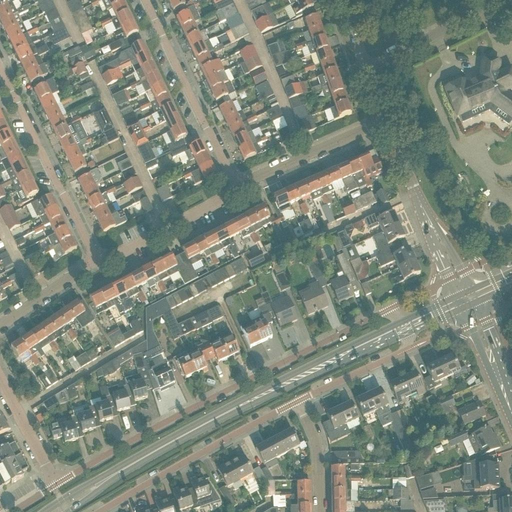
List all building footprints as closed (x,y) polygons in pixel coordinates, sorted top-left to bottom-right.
[(0,0),(0,9),(13,4),(11,0),(0,0)] [(46,0),(40,3),(38,4),(43,14),(44,13),(55,8),(50,0),(46,0)] [(77,0),(75,0),(66,4),(71,14),(82,9),(77,0)] [(100,0),(95,0),(97,5),(102,3),(106,11),(111,8),(123,3),(121,0),(101,0),(100,0)] [(185,6),(181,0),(170,0),(168,1),(173,12),(185,6)] [(201,0),(195,0),(187,4),(189,9),(193,7),(203,2),(201,0)] [(249,0),(245,2),(251,13),(262,8),(262,7),(266,5),(263,0),(249,0)] [(296,3),(290,6),(289,7),(296,19),(303,16),(302,13),(313,7),(309,0),(301,0),(296,3)] [(123,3),(111,8),(116,19),(128,13),(123,3)] [(17,12),(13,4),(0,9),(0,22),(18,14),(19,16),(23,14),(21,9),(17,12)] [(233,5),(222,10),(221,11),(217,13),(222,23),(225,21),(238,15),(233,5)] [(180,13),(182,17),(176,19),(181,30),(193,24),(200,21),(193,7),(189,9),(180,13)] [(55,8),(44,13),(49,24),(60,19),(57,13),(55,8)] [(262,8),(251,13),(252,15),(256,23),(267,17),(262,8)] [(87,20),(82,9),(71,14),(76,25),(87,20)] [(110,19),(105,21),(107,26),(111,24),(115,32),(121,29),(133,23),(128,13),(116,19),(111,21),(110,19)] [(18,14),(0,22),(5,33),(23,24),(19,16),(18,14)] [(243,26),(238,15),(225,21),(230,32),(243,26)] [(267,17),(256,23),(255,23),(260,35),(278,26),(272,15),(267,17)] [(317,17),(305,21),(309,32),(321,28),(317,17)] [(65,29),(60,19),(49,24),(54,34),(65,29)] [(87,20),(76,25),(81,35),(91,31),(92,30),(87,20)] [(133,23),(121,29),(115,32),(113,33),(115,38),(121,35),(124,41),(138,34),(133,23)] [(193,24),(181,30),(186,40),(204,32),(205,34),(210,32),(207,27),(203,30),(200,31),(199,32),(195,23),(193,24)] [(26,32),(23,24),(5,33),(10,43),(28,35),(29,37),(33,35),(31,30),(26,32)] [(243,26),(230,32),(225,34),(230,44),(243,38),(243,39),(248,36),(247,36),(248,36),(243,26)] [(321,28),(309,32),(303,34),(306,43),(307,45),(325,39),(321,28)] [(54,34),(57,39),(42,46),(43,49),(46,48),(47,50),(70,39),(65,29),(54,34)] [(204,32),(186,40),(188,44),(187,44),(186,46),(188,49),(190,50),(191,50),(208,42),(205,34),(204,32)] [(28,35),(10,43),(15,53),(33,45),(29,37),(28,35)] [(46,48),(43,49),(41,50),(43,55),(48,52),(50,57),(73,46),(70,39),(47,50),(46,48)] [(208,42),(191,50),(193,54),(192,54),(191,56),(193,60),(195,60),(196,61),(213,52),(214,55),(219,52),(217,48),(220,47),(216,39),(208,42)] [(306,43),(301,44),(303,49),(308,47),(311,56),(316,54),(329,50),(325,39),(307,45),(306,43)] [(122,40),(114,45),(117,50),(125,46),(123,41),(122,41),(122,40)] [(281,54),(280,54),(277,43),(267,47),(271,58),(281,54)] [(142,44),(133,48),(125,52),(129,60),(130,63),(147,54),(142,44)] [(33,45),(15,53),(20,64),(32,58),(31,58),(37,55),(38,57),(43,55),(41,50),(36,53),(33,45)] [(85,60),(95,56),(91,48),(87,49),(86,46),(80,49),(85,60)] [(248,49),(240,53),(244,63),(257,57),(253,47),(248,49)] [(78,48),(67,53),(70,59),(81,54),(78,48)] [(316,54),(311,56),(314,65),(315,67),(320,65),(332,60),(329,50),(316,54)] [(213,52),(196,61),(201,71),(212,65),(218,63),(214,55),(213,52)] [(281,54),(271,58),(275,69),(282,66),(288,64),(291,63),(290,59),(288,52),(286,53),(281,54)] [(72,68),(85,61),(81,54),(69,60),(72,68)] [(129,60),(124,63),(126,67),(131,65),(135,73),(152,65),(147,54),(130,63),(129,60)] [(262,67),(257,57),(244,63),(249,73),(262,67)] [(32,58),(20,64),(25,74),(37,68),(32,58)] [(336,71),(332,60),(320,65),(324,75),(336,71)] [(119,68),(118,66),(116,61),(98,69),(102,76),(113,71),(115,70),(119,68)] [(464,81),(445,89),(457,116),(459,116),(462,123),(471,119),(468,112),(490,102),(499,108),(494,115),(508,126),(511,120),(511,96),(505,91),(511,87),(511,72),(511,70),(504,73),(498,69),(499,63),(494,63),(487,62),(482,61),(480,77),(465,84),(464,81)] [(213,65),(201,71),(205,81),(217,76),(223,73),(218,63),(213,65)] [(78,78),(87,73),(82,64),(70,70),(73,75),(75,74),(78,78)] [(43,65),(37,68),(25,74),(30,85),(42,79),(41,77),(48,74),(43,65)] [(152,65),(135,73),(139,81),(140,83),(157,75),(152,65)] [(282,66),(275,69),(279,77),(285,74),(283,70),(282,66)] [(255,86),(267,81),(267,80),(262,69),(249,75),(255,86)] [(113,71),(102,76),(107,87),(118,82),(113,71)] [(324,75),(324,76),(317,78),(320,86),(321,86),(322,88),(340,82),(338,78),(339,78),(340,77),(338,73),(337,72),(336,72),(336,71),(324,75)] [(217,76),(205,81),(207,85),(207,86),(206,88),(208,91),(209,92),(210,91),(210,92),(222,86),(228,83),(224,75),(223,73),(217,76)] [(157,75),(140,83),(141,86),(145,94),(162,85),(157,75)] [(292,77),(281,81),(284,90),(285,90),(295,86),(292,77)] [(321,86),(320,86),(316,88),(318,92),(322,91),(325,99),(331,97),(344,93),(340,82),(322,88),(321,86)] [(47,85),(34,92),(39,102),(51,97),(56,94),(58,93),(55,86),(53,83),(47,85)] [(228,83),(222,86),(210,92),(215,102),(234,93),(229,83),(228,83)] [(261,102),(273,96),(267,83),(255,89),(261,102)] [(167,96),(162,85),(145,94),(149,102),(150,104),(155,101),(167,96)] [(288,100),(289,100),(302,96),(298,85),(295,86),(285,90),(288,100)] [(116,107),(128,102),(123,92),(112,97),(116,107)] [(344,93),(331,97),(335,108),(347,104),(344,93)] [(172,106),(167,96),(155,101),(160,112),(172,106)] [(56,107),(51,97),(39,102),(44,113),(56,107)] [(271,110),(278,107),(273,97),(264,101),(267,107),(269,106),(271,110)] [(298,97),(289,100),(292,110),(304,107),(304,106),(306,106),(303,99),(299,100),(298,97)] [(128,102),(116,107),(121,117),(133,112),(128,102)] [(236,115),(235,114),(231,104),(219,110),(224,120),(236,115)] [(335,108),(330,110),(333,121),(351,115),(347,104),(335,108)] [(160,112),(156,114),(159,120),(158,120),(160,125),(165,122),(177,116),(172,106),(160,112)] [(61,117),(56,107),(44,113),(49,123),(61,117)] [(278,107),(271,110),(266,112),(270,120),(282,115),(278,107)] [(304,107),(292,110),(296,122),(307,118),(304,107)] [(104,109),(92,114),(97,125),(109,119),(104,109)] [(236,115),(224,120),(229,131),(241,125),(240,124),(246,122),(247,124),(252,122),(250,117),(245,119),(241,111),(235,114),(236,115)] [(138,122),(133,112),(121,117),(126,128),(138,122)] [(182,127),(177,116),(165,122),(170,132),(182,127)] [(61,117),(49,123),(54,133),(66,128),(61,117)] [(286,125),(282,118),(273,123),(277,132),(286,128),(287,128),(286,125)] [(307,118),(296,122),(300,135),(312,131),(307,118)] [(109,119),(97,125),(102,135),(103,134),(114,129),(109,119)] [(141,130),(138,122),(126,128),(131,138),(143,133),(150,129),(148,126),(141,130)] [(241,125),(229,131),(234,141),(245,136),(245,135),(251,132),(247,124),(246,122),(240,124),(241,125)] [(71,125),(66,128),(54,133),(59,144),(77,135),(73,127),(72,127),(71,125)] [(182,127),(170,132),(166,134),(174,151),(185,146),(186,146),(183,139),(187,137),(182,127)] [(287,128),(286,128),(277,132),(282,143),(292,139),(287,128)] [(114,129),(103,134),(108,144),(118,139),(114,129)] [(8,132),(0,136),(0,146),(1,148),(13,143),(8,132)] [(254,139),(251,132),(245,135),(245,136),(234,141),(239,151),(256,143),(257,145),(262,143),(260,139),(259,137),(254,139)] [(143,133),(131,138),(136,148),(148,143),(143,133)] [(80,143),(77,135),(59,144),(64,154),(76,148),(75,148),(81,145),(80,143)] [(13,143),(1,148),(0,148),(0,159),(1,162),(6,159),(18,153),(13,143)] [(148,143),(136,148),(145,165),(152,162),(147,152),(151,151),(148,144),(148,143)] [(261,154),(257,145),(256,143),(239,151),(244,162),(261,154)] [(174,151),(170,153),(172,159),(184,154),(189,163),(194,160),(206,154),(201,144),(189,149),(190,151),(187,152),(185,146),(174,151)] [(76,148),(64,154),(69,164),(81,158),(80,158),(86,155),(82,147),(81,145),(75,148),(76,148)] [(6,159),(1,162),(3,164),(2,164),(5,172),(11,169),(23,163),(18,153),(6,159)] [(211,165),(206,154),(194,160),(199,171),(211,165)] [(362,172),(365,178),(367,177),(375,174),(376,176),(383,173),(377,159),(370,162),(367,156),(357,160),(362,172)] [(81,158),(69,164),(74,175),(86,169),(81,158)] [(152,162),(145,165),(147,171),(162,164),(160,158),(154,161),(152,162)] [(132,168),(128,160),(117,165),(121,173),(132,168)] [(357,160),(346,165),(352,177),(354,183),(357,190),(365,186),(364,184),(362,179),(365,178),(362,172),(357,160)] [(28,174),(23,163),(11,169),(5,172),(9,180),(11,180),(12,181),(16,179),(28,174)] [(193,171),(188,173),(190,178),(191,177),(195,186),(202,182),(216,175),(211,165),(199,171),(194,173),(193,171)] [(354,183),(352,177),(346,165),(336,170),(344,187),(347,194),(357,190),(354,183)] [(124,181),(135,175),(132,168),(121,173),(124,181)] [(89,176),(77,182),(83,193),(94,187),(102,183),(99,175),(96,170),(88,174),(89,176)] [(344,187),(336,170),(325,174),(333,192),(344,187)] [(28,174),(16,179),(19,186),(14,188),(16,192),(33,184),(28,174)] [(333,192),(325,174),(315,179),(323,197),(325,195),(333,192)] [(127,196),(142,189),(143,188),(138,178),(122,185),(127,196)] [(315,179),(304,183),(310,195),(315,193),(317,199),(320,198),(323,197),(315,179)] [(310,195),(304,183),(294,188),(299,200),(310,195)] [(33,184),(16,192),(22,205),(33,200),(32,198),(38,194),(33,184)] [(156,191),(157,193),(162,203),(172,198),(166,186),(156,191)] [(94,187),(83,193),(88,203),(99,197),(94,187)] [(294,188),(283,193),(289,205),(299,200),(294,188)] [(389,203),(388,202),(383,191),(376,194),(381,206),(389,203)] [(135,204),(147,199),(143,192),(132,198),(135,204)] [(271,205),(278,218),(280,223),(284,221),(281,214),(286,212),(290,212),(292,211),(289,205),(283,193),(280,194),(280,193),(278,192),(273,195),(273,196),(273,197),(276,204),(271,205)] [(361,198),(366,209),(376,204),(371,193),(361,198)] [(99,197),(88,203),(93,213),(111,204),(115,202),(112,194),(111,194),(106,196),(105,194),(99,197)] [(6,197),(0,200),(0,211),(10,207),(11,207),(6,197)] [(37,218),(38,217),(56,208),(51,198),(39,203),(38,201),(30,204),(37,218)] [(351,201),(350,202),(355,213),(366,209),(361,198),(351,202),(351,201)] [(135,204),(131,206),(137,218),(152,210),(147,199),(135,204)] [(322,203),(324,207),(321,208),(329,225),(334,222),(327,206),(330,205),(328,200),(322,203)] [(355,213),(350,202),(340,206),(345,218),(355,213)] [(111,204),(93,213),(98,223),(116,214),(111,204)] [(10,207),(0,211),(0,213),(2,218),(13,213),(10,207)] [(263,207),(253,212),(262,228),(271,223),(276,235),(281,233),(277,224),(275,219),(271,221),(263,207)] [(61,219),(56,208),(38,217),(42,225),(43,225),(44,227),(49,225),(49,224),(61,219)] [(253,212),(243,217),(252,234),(250,235),(252,240),(257,238),(254,233),(262,229),(262,228),(253,212)] [(13,213),(2,218),(9,232),(20,226),(13,213)] [(120,221),(116,214),(98,223),(103,234),(126,223),(124,218),(120,221)] [(382,233),(399,226),(393,214),(377,221),(375,215),(364,220),(368,231),(379,226),(382,233)] [(252,234),(243,217),(233,223),(239,234),(242,239),(250,235),(252,234)] [(66,229),(61,219),(49,224),(49,225),(54,235),(66,229)] [(314,231),(309,220),(298,225),(303,236),(314,231)] [(239,234),(233,223),(223,228),(229,239),(239,234)] [(399,226),(382,233),(385,240),(375,245),(379,256),(391,251),(388,245),(404,238),(399,226)] [(229,239),(223,228),(213,233),(222,250),(229,246),(232,245),(229,239)] [(66,229),(54,235),(47,238),(50,246),(52,245),(54,248),(71,239),(66,229)] [(17,233),(12,235),(14,241),(20,239),(17,233)] [(213,233),(203,238),(212,255),(209,257),(212,261),(216,259),(214,254),(222,250),(213,233)] [(346,239),(343,233),(337,236),(343,251),(345,249),(352,247),(348,238),(346,239)] [(15,242),(17,247),(25,243),(22,238),(15,242)] [(203,238),(192,244),(198,255),(203,253),(206,258),(209,257),(212,255),(203,238)] [(71,239),(54,248),(55,250),(53,251),(56,257),(53,258),(56,262),(65,255),(76,250),(71,239)] [(201,261),(198,255),(192,244),(182,249),(188,261),(182,264),(192,282),(197,279),(191,267),(201,261)] [(236,248),(232,251),(230,252),(234,260),(238,257),(237,254),(239,253),(236,248)] [(343,251),(341,251),(342,255),(345,262),(348,261),(349,260),(348,257),(347,253),(345,249),(343,251)] [(391,251),(379,256),(375,258),(380,268),(395,262),(398,269),(414,262),(409,250),(393,257),(391,251)] [(261,254),(252,258),(249,253),(244,255),(250,268),(264,261),(261,254)] [(192,282),(182,264),(177,267),(171,255),(160,261),(170,278),(178,274),(184,286),(192,282)] [(330,283),(338,303),(353,296),(348,284),(354,282),(345,262),(342,255),(336,258),(344,276),(330,283)] [(9,258),(0,262),(0,263),(1,265),(3,268),(12,263),(9,258)] [(25,263),(32,277),(33,278),(40,275),(32,259),(25,263)] [(241,259),(235,263),(241,273),(247,270),(241,259)] [(353,268),(361,264),(359,259),(350,263),(353,268)] [(170,278),(160,261),(150,266),(159,283),(157,284),(160,289),(164,287),(162,282),(170,278)] [(317,261),(309,265),(316,280),(323,277),(317,261)] [(414,262),(398,269),(401,276),(391,281),(393,286),(404,281),(420,274),(414,262)] [(241,273),(235,263),(230,266),(235,276),(241,273)] [(361,264),(353,268),(356,277),(360,275),(363,268),(361,264)] [(140,271),(146,283),(149,289),(157,284),(159,283),(150,266),(140,271)] [(235,276),(230,266),(224,269),(229,279),(235,276)] [(224,269),(218,272),(223,283),(229,279),(224,269)] [(140,271),(130,277),(136,288),(146,283),(140,271)] [(223,283),(218,272),(212,275),(217,286),(223,283)] [(290,289),(283,274),(277,276),(275,277),(282,292),(290,289)] [(212,275),(206,278),(211,289),(217,286),(212,275)] [(130,277),(120,282),(126,294),(129,300),(129,299),(137,295),(139,294),(136,288),(130,277)] [(211,289),(206,278),(200,281),(205,292),(211,289)] [(200,281),(194,284),(199,295),(205,292),(200,281)] [(126,294),(120,282),(116,284),(115,283),(114,283),(110,285),(109,287),(110,287),(119,305),(117,306),(119,310),(124,308),(126,312),(133,308),(129,300),(126,294)] [(366,283),(360,285),(365,296),(371,294),(366,283)] [(194,284),(188,287),(193,298),(199,295),(194,284)] [(311,292),(300,297),(308,316),(328,307),(317,284),(309,287),(311,292)] [(169,290),(167,291),(164,293),(166,295),(176,290),(173,285),(168,288),(169,290)] [(110,287),(100,293),(109,310),(115,307),(117,306),(119,305),(110,287)] [(188,287),(182,291),(187,301),(193,298),(188,287)] [(182,291),(176,294),(181,304),(187,301),(182,291)] [(100,293),(89,298),(92,305),(88,306),(93,314),(96,312),(95,310),(101,307),(104,313),(109,310),(100,293)] [(176,294),(170,297),(175,307),(181,304),(176,294)] [(170,297),(165,300),(170,310),(175,307),(170,297)] [(226,300),(225,303),(227,306),(233,303),(231,297),(226,300)] [(271,306),(266,308),(267,310),(268,314),(271,313),(274,319),(276,318),(280,328),(297,321),(288,299),(272,305),(271,306)] [(146,309),(145,310),(146,332),(146,338),(146,342),(148,353),(150,352),(160,347),(152,331),(152,321),(162,316),(171,312),(170,310),(165,300),(146,309)] [(77,302),(67,309),(75,320),(82,330),(94,321),(82,302),(78,304),(77,302)] [(264,304),(257,308),(260,313),(266,310),(267,310),(266,308),(264,304)] [(217,308),(211,310),(216,321),(222,318),(217,308)] [(75,320),(67,309),(58,315),(65,326),(66,326),(75,320)] [(211,310),(205,313),(210,324),(216,321),(211,310)] [(205,313),(200,315),(205,326),(208,333),(213,330),(210,324),(205,313)] [(56,333),(60,338),(67,333),(69,331),(66,326),(65,326),(58,315),(49,322),(56,333)] [(200,315),(194,318),(199,329),(205,326),(200,315)] [(194,318),(189,321),(194,331),(199,329),(194,318)] [(143,332),(137,321),(129,325),(132,331),(135,337),(143,333),(143,332)] [(189,321),(183,323),(188,334),(194,331),(189,321)] [(242,333),(243,333),(250,348),(261,343),(253,328),(250,321),(239,326),(242,333)] [(49,322),(39,328),(47,339),(50,344),(52,343),(60,338),(56,333),(49,322)] [(265,322),(253,328),(261,343),(272,338),(265,322)] [(177,326),(178,329),(182,337),(188,334),(183,323),(177,326)] [(47,339),(39,328),(30,335),(37,346),(37,345),(41,351),(48,346),(50,344),(47,339)] [(178,329),(170,333),(173,341),(179,338),(182,337),(178,329)] [(228,330),(217,335),(219,339),(221,343),(228,359),(239,353),(232,338),(228,330)] [(125,342),(122,337),(119,331),(108,337),(113,348),(125,342)] [(135,337),(132,331),(122,337),(125,342),(135,337)] [(31,357),(29,358),(32,363),(37,360),(34,355),(37,353),(40,358),(44,355),(41,351),(37,345),(37,346),(30,335),(20,341),(28,352),(31,357)] [(219,339),(208,344),(202,346),(209,361),(215,358),(217,364),(228,359),(221,343),(219,339)] [(28,352),(20,341),(11,348),(21,364),(29,358),(31,357),(28,352)] [(148,353),(146,342),(131,351),(132,356),(136,371),(145,368),(141,356),(148,353)] [(202,346),(198,349),(186,354),(188,358),(196,374),(202,371),(203,373),(208,371),(204,363),(209,361),(202,346)] [(85,354),(91,362),(97,358),(92,350),(85,354)] [(147,353),(141,356),(145,369),(149,380),(152,390),(152,392),(159,389),(159,391),(160,391),(161,392),(169,388),(168,387),(173,385),(174,384),(165,365),(155,369),(151,360),(150,359),(151,359),(150,359),(147,353)] [(196,374),(188,358),(182,361),(179,356),(173,359),(180,375),(182,374),(185,379),(196,374)] [(439,363),(446,378),(453,375),(455,379),(466,374),(462,364),(456,367),(452,357),(439,363)] [(100,370),(102,377),(103,377),(103,379),(108,377),(112,376),(114,374),(115,373),(117,371),(120,369),(117,359),(100,370)] [(81,368),(75,360),(75,361),(70,364),(75,372),(81,368)] [(446,378),(439,363),(426,369),(431,378),(424,381),(429,391),(441,386),(439,382),(446,378)] [(44,375),(51,386),(57,382),(50,371),(44,375)] [(402,380),(409,395),(416,392),(418,396),(424,394),(415,374),(402,380)] [(51,386),(44,375),(38,379),(46,390),(51,386)] [(124,380),(125,381),(126,386),(129,386),(132,395),(134,402),(147,398),(141,376),(132,379),(131,378),(124,380)] [(409,395),(402,380),(390,386),(399,405),(405,402),(403,397),(409,395)] [(77,398),(74,385),(66,390),(69,403),(77,398)] [(117,387),(106,390),(109,397),(112,396),(115,406),(117,413),(130,409),(126,397),(132,395),(129,386),(126,386),(117,389),(117,387)] [(380,390),(367,396),(375,412),(378,419),(390,413),(387,407),(380,390)] [(101,405),(94,407),(97,416),(99,423),(112,419),(109,407),(115,406),(112,396),(109,397),(100,399),(101,405)] [(367,396),(355,401),(363,418),(375,412),(367,396)] [(59,405),(54,397),(42,404),(47,412),(59,405)] [(437,409),(432,397),(425,400),(431,412),(437,409)] [(454,405),(451,397),(436,403),(442,416),(450,412),(448,408),(454,405)] [(485,417),(479,403),(458,413),(464,426),(485,417)] [(350,404),(338,409),(346,426),(358,420),(350,404)] [(97,416),(94,407),(83,410),(84,415),(77,417),(80,427),(82,433),(95,430),(92,418),(97,416)] [(330,422),(323,425),(328,437),(335,434),(337,439),(349,433),(348,430),(346,426),(338,409),(326,415),(329,422),(330,422)] [(402,410),(396,413),(402,426),(408,423),(402,410)] [(402,426),(396,413),(390,416),(399,435),(405,433),(402,426)] [(65,421),(67,426),(58,428),(57,424),(49,426),(53,440),(63,437),(64,444),(78,440),(74,428),(80,427),(77,417),(65,421)] [(362,429),(368,441),(373,439),(368,426),(362,429)] [(472,435),(472,436),(467,439),(474,455),(479,453),(481,456),(499,448),(495,438),(493,439),(488,428),(472,435)] [(290,431),(278,437),(287,454),(290,459),(295,456),(293,451),(299,447),(301,451),(306,448),(300,436),(294,439),(290,431)] [(467,440),(464,433),(447,440),(450,447),(467,440)] [(287,454),(278,437),(267,444),(276,460),(287,454)] [(0,466),(21,456),(14,443),(0,450),(0,466)] [(276,460),(267,444),(255,450),(264,466),(276,460)] [(21,456),(0,466),(0,488),(10,482),(11,484),(23,478),(21,474),(28,470),(21,456)] [(243,457),(230,463),(239,481),(252,475),(243,457)] [(490,457),(472,463),(474,491),(498,490),(497,466),(490,466),(490,457)] [(419,458),(416,464),(422,467),(425,460),(419,458)] [(230,463),(217,470),(227,488),(232,485),(235,491),(242,487),(239,481),(230,463)] [(404,468),(407,480),(414,478),(411,466),(404,468)] [(266,482),(261,472),(259,468),(253,471),(259,482),(265,482),(266,482)] [(266,469),(261,472),(266,482),(273,482),(266,469)] [(331,481),(344,480),(344,469),(331,469),(331,481)] [(430,475),(416,480),(419,492),(433,487),(430,475)] [(207,487),(204,480),(197,483),(196,479),(190,481),(194,493),(188,495),(192,507),(193,510),(219,501),(210,486),(207,487)] [(392,491),(408,491),(405,491),(405,479),(392,480),(392,491)] [(344,480),(331,481),(331,492),(351,492),(350,483),(350,480),(344,480)] [(266,482),(265,482),(265,497),(272,497),(280,497),(280,500),(285,500),(286,500),(286,494),(280,494),(280,493),(274,493),(274,482),(273,482),(266,482)] [(310,484),(300,484),(296,484),(296,496),(310,496),(310,484)] [(235,505),(231,499),(223,487),(218,491),(230,508),(235,505)] [(192,507),(188,495),(187,491),(180,493),(178,489),(172,491),(176,504),(171,506),(172,511),(179,511),(180,511),(192,507)] [(422,501),(437,500),(434,490),(420,494),(422,501)] [(408,502),(408,491),(392,491),(392,502),(401,502),(408,502)] [(351,503),(351,492),(331,492),(331,504),(351,503)] [(310,496),(296,496),(297,508),(310,507),(310,496)] [(280,497),(272,497),(273,509),(277,509),(285,509),(285,500),(280,500),(280,497)] [(172,511),(171,506),(169,501),(162,504),(161,500),(155,502),(158,511),(172,511)] [(492,508),(492,510),(487,510),(487,511),(511,511),(511,501),(508,501),(506,501),(506,502),(492,502),(492,508)] [(408,502),(401,502),(400,511),(414,511),(412,502),(408,502)] [(426,511),(444,511),(444,502),(423,503),(426,511)] [(353,511),(354,503),(351,503),(331,504),(331,511),(353,511)]
